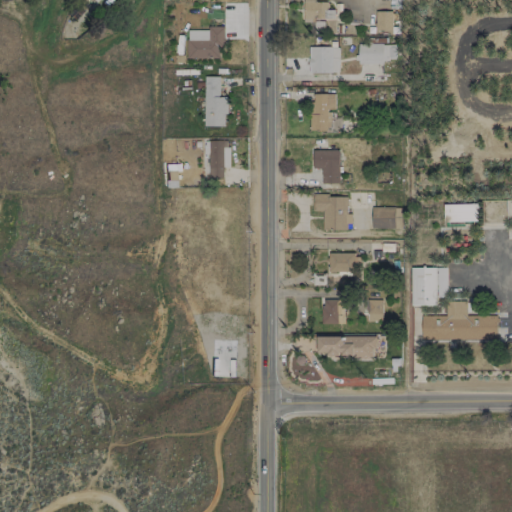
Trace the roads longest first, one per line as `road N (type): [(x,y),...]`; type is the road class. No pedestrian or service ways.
road 1 (residential): [(266,0),(266,511)]
road 2 (tertiary): [(266,404),(511,402)]
